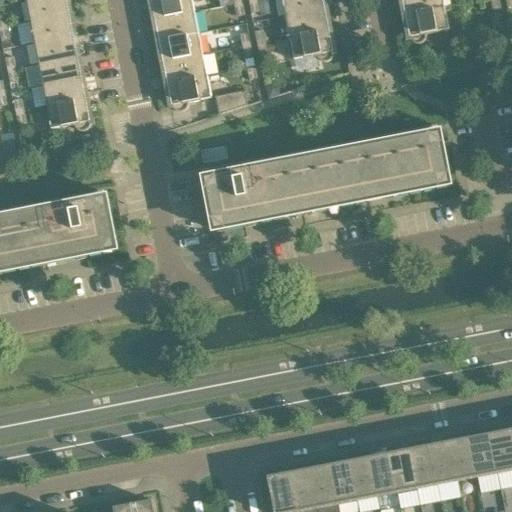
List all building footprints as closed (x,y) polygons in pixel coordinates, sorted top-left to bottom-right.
[(70,15),(66,0),(34,0),(27,1),(31,23),(70,15)] [(151,0),(156,20),(195,13),(192,0),(151,0)] [(258,1),(258,0),(249,2),(252,14),(260,13),(258,1)] [(282,0),(286,17),(325,9),(323,0),(282,0)] [(402,0),(406,16),(445,8),(443,0),(402,0)] [(501,10),(499,0),(490,0),(493,12),(501,10)] [(245,16),(243,3),(234,5),(237,17),(245,16)] [(449,30),(445,8),(406,16),(410,38),(410,39),(411,40),(411,41),(412,42),(413,43),(415,44),(417,44),(418,44),(420,44),(421,44),(422,43),(423,43),(425,41),(425,40),(426,39),(426,38),(426,36),(426,35),(449,30)] [(329,30),(325,9),(286,17),(290,38),(329,30)] [(160,41),(199,34),(195,13),(156,20),(160,41)] [(35,44),(74,36),(70,15),(31,23),(35,44)] [(10,40),(8,27),(0,28),(0,32),(2,41),(10,40)] [(329,30),(290,38),(294,60),(317,56),(318,57),(319,59),(319,60),(321,61),(322,62),(324,62),(325,63),(327,62),(328,62),(329,62),(330,61),(332,60),(332,59),(333,58),(334,55),(334,54),(334,53),(329,30)] [(257,44),(266,43),(263,31),(254,32),(257,44)] [(240,35),(242,47),(251,46),(249,33),(240,35)] [(164,63),(203,55),(199,34),(160,41),(164,63)] [(78,58),(74,36),(35,44),(39,65),(78,58)] [(277,50),(275,41),(266,43),(267,52),(277,50)] [(267,52),(266,43),(257,44),(259,57),(268,55),(267,52)] [(253,58),(251,46),(242,47),(245,60),(253,58)] [(168,84),(207,76),(203,55),(164,63),(168,84)] [(7,71),(16,69),(14,57),(5,59),(7,71)] [(43,86),(82,79),(78,58),(39,65),(43,86)] [(258,80),(255,67),(247,69),(249,82),(258,80)] [(18,82),(16,69),(7,71),(10,84),(18,82)] [(200,101),(212,98),(207,76),(168,84),(172,106),(173,107),(173,109),(175,110),(177,112),(178,112),(180,113),(182,113),(184,112),(186,111),(187,109),(188,108),(189,105),(189,104),(189,103),(200,101)] [(86,100),(82,79),(43,86),(47,107),(86,100)] [(280,96),(278,89),(271,85),(264,87),(268,100),(280,96)] [(242,88),(213,98),(219,115),(247,106),(242,88)] [(0,107),(8,106),(6,93),(0,94),(0,107)] [(15,113),(24,112),(22,99),(13,101),(15,113)] [(86,100),(47,107),(51,130),(74,125),(75,127),(75,128),(76,129),(77,130),(79,131),(81,132),(82,132),(84,132),(86,131),(87,131),(88,130),(89,129),(90,128),(90,126),(91,125),(91,123),(91,122),(86,100)] [(27,124),(24,112),(15,113),(18,126),(27,124)] [(216,231),(303,214),(450,185),(440,134),(439,128),(205,174),(216,231)] [(90,135),(80,137),(82,146),(92,144),(90,135)] [(15,149),(12,136),(1,139),(3,151),(15,149)] [(204,164),(228,159),(226,147),(201,152),(204,164)] [(106,193),(88,197),(0,213),(0,272),(117,250),(106,193)] [(490,436),(498,475),(511,471),(511,440),(510,432),(490,436)] [(490,436),(470,440),(478,478),(498,475),(490,436)] [(458,482),(478,478),(470,440),(450,444),(458,482)] [(430,448),(438,486),(458,482),(450,444),(430,448)] [(418,490),(438,486),(430,448),(410,451),(418,490)] [(418,490),(410,451),(390,455),(398,494),(418,490)] [(390,455),(370,459),(377,498),(398,494),(390,455)] [(377,498),(370,459),(350,463),(357,502),(377,498)] [(357,502),(350,463),(330,467),(337,506),(357,502)] [(317,509),(337,506),(330,467),(310,471),(317,509)] [(304,511),(317,509),(310,471),(290,475),(297,511),(304,511)] [(297,511),(290,475),(269,479),(275,511),(297,511)] [(114,510),(114,511),(154,511),(153,503),(114,510)]
